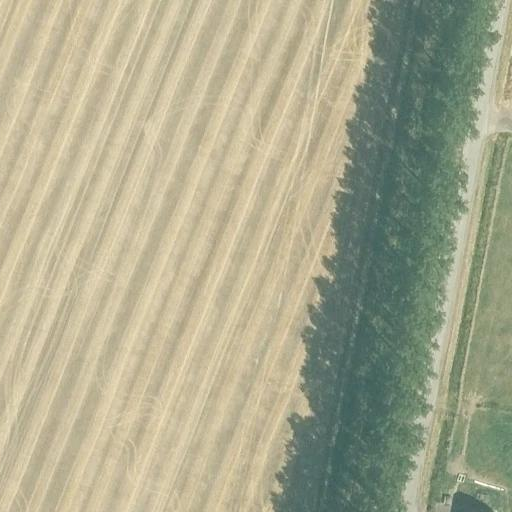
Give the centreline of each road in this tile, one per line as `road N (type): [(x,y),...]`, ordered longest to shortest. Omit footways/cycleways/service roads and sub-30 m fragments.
road 1 (unclassified): [(404,511),(500,0)]
road 2 (track): [(343,511),(436,0)]
